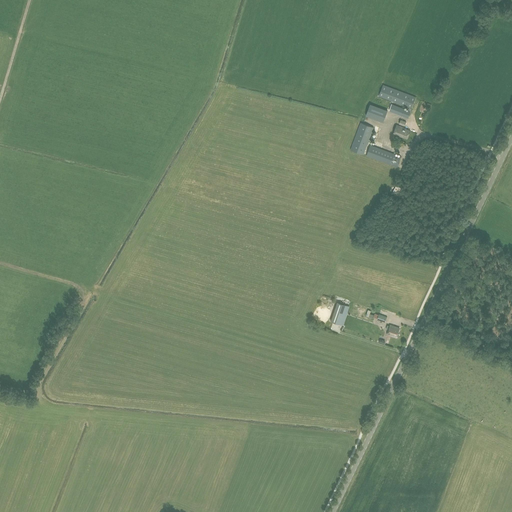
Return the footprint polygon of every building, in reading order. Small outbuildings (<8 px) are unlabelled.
[(412,108),(416,97),(384,84),(379,96),(412,108)] [(388,110),(370,103),(366,115),(384,122),(388,110)] [(351,149),(364,154),(374,127),(361,122),(351,149)] [(397,124),(393,134),(401,136),(408,138),(410,130),(404,128),(404,127),(397,124)] [(398,166),(401,156),(371,144),(367,155),(398,166)] [(349,306),(337,302),(330,321),(342,325),(349,306)] [(375,314),(374,315),(372,315),(371,318),(377,319),(377,320),(385,322),(386,317),(378,314),(378,315),(375,314)] [(390,325),(387,334),(397,337),(399,328),(390,325)]
